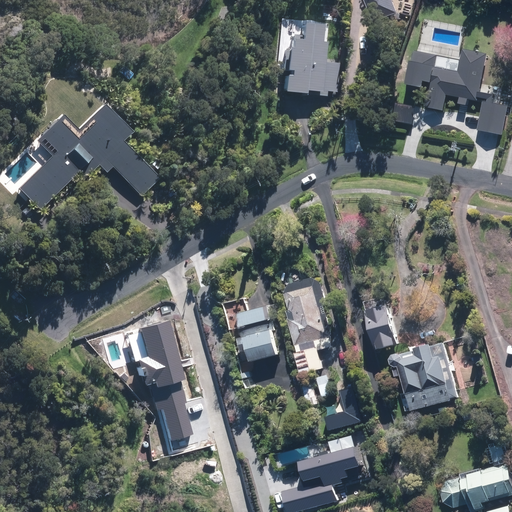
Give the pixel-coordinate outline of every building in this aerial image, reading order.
[(365,0),(375,24),(399,15),(393,0),(365,0)] [(286,52),(282,97),(302,99),(303,95),(316,96),(316,98),(325,99),(325,93),(336,94),(339,66),(322,65),(324,46),(319,46),(320,29),(301,28),(300,44),(290,43),(289,52),(286,52)] [(480,103),(490,56),(465,51),(460,74),(436,70),(439,58),(418,54),(416,66),(414,66),(408,93),(429,98),(427,109),(445,113),(449,97),(480,103)] [(510,108),(485,103),(479,132),(505,137),(510,108)] [(130,134),(103,107),(78,132),(62,117),(36,143),(51,158),(17,192),(38,213),(78,173),(85,180),(97,167),(104,174),(110,168),(140,198),(159,179),(122,143),(130,134)] [(299,352),(297,353),(303,375),(325,369),(320,350),(334,346),(331,337),(334,334),(328,313),(324,315),(321,306),(325,305),(328,301),(323,282),(315,277),(286,285),(291,310),(288,311),(299,352)] [(270,305),(239,313),(245,338),(243,338),(246,351),(251,350),(254,361),(280,354),(274,330),(276,330),(270,305)] [(378,347),(399,342),(392,315),(371,320),(378,347)] [(453,399),(460,397),(445,342),(400,355),(401,360),(400,360),(408,392),(402,393),(407,411),(414,409),(415,411),(454,401),(453,399)] [(246,378),(253,376),(250,367),(243,368),(246,378)] [(318,377),(324,397),(335,394),(329,374),(318,377)] [(246,381),(249,388),(255,386),(252,379),(246,381)] [(311,406),(320,404),(315,386),(306,388),(311,406)] [(478,417),(476,407),(464,410),(467,420),(478,417)] [(504,445),(492,448),(495,462),(508,459),(504,445)] [(485,502),(511,495),(511,466),(511,462),(463,474),(464,476),(448,480),(443,491),(445,502),(455,508),(472,504),(473,510),(486,507),(485,502)] [(380,511),(371,472),(307,487),(312,511),(380,511)]
